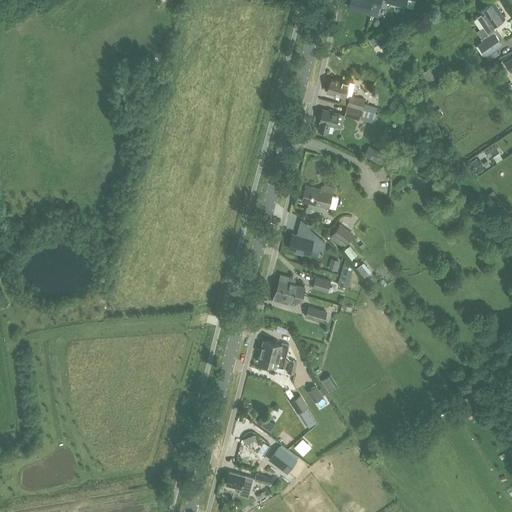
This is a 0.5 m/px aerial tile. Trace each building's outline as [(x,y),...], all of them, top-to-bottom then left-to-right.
[(349,6),(369,11),(371,4),(380,6),(381,0),(348,0),(347,4),(349,5),(349,6)] [(493,25),(505,17),(494,1),(480,11),(481,13),(476,17),(483,26),(488,34),(481,39),(482,40),(477,43),(486,55),(489,61),(499,54),(496,48),(503,43),(494,31),(493,32),(493,31),(496,29),(493,25)] [(378,43),(374,37),(369,40),(373,46),(378,43)] [(425,84),(435,78),(429,69),(423,73),(419,76),(425,84)] [(347,105),(362,110),(365,100),(349,95),(349,97),(346,96),(349,82),(343,80),(342,82),(331,79),(327,92),(342,96),(340,103),(347,105)] [(360,119),(362,110),(347,105),(344,115),(360,119)] [(320,122),(318,130),(328,133),(330,125),(336,126),(339,113),(323,109),(320,122)] [(385,155),(375,149),(369,158),(380,164),(385,155)] [(476,157),(470,162),(477,172),(484,168),(482,165),(483,164),(480,159),(478,160),(476,157)] [(329,208),(334,187),(324,185),(323,190),(305,185),(301,201),(329,208)] [(506,209),(493,190),(488,193),(500,213),(506,209)] [(331,234),(345,245),(353,234),(339,223),(331,234)] [(306,238),(292,234),(289,248),(295,250),(295,252),(303,254),(303,252),(309,253),(311,247),(323,251),(325,241),(309,228),(306,238)] [(350,246),(344,250),(351,259),(357,255),(350,246)] [(335,259),(330,269),(334,270),(339,261),(335,259)] [(352,270),(353,269),(346,259),(345,260),(340,278),(346,280),(349,271),(352,272),(352,270)] [(277,288),(302,295),(305,287),(294,284),(296,279),(281,275),(277,288)] [(310,287),(314,288),(327,291),(330,280),(314,275),(310,287)] [(300,302),(302,295),(277,288),(274,299),(289,303),(291,299),(300,302)] [(326,311),(309,306),(307,305),(303,316),(323,322),(326,311)] [(261,350),(286,356),(289,344),(282,342),(281,345),(264,340),(261,350)] [(286,356),(261,350),(258,361),(268,363),(268,365),(274,367),(275,365),(285,367),(287,359),(285,359),(286,356)] [(294,374),(297,362),(290,360),(288,372),(294,374)] [(297,377),(301,383),(307,379),(303,373),(297,377)] [(320,380),(328,392),(337,386),(329,374),(320,380)] [(315,401),(323,396),(316,385),(307,391),(315,401)] [(251,393),(246,409),(270,415),(274,399),(251,393)] [(291,401),(298,412),(307,427),(315,422),(305,408),(308,406),(301,395),(291,401)] [(470,419),(475,415),(471,409),(466,412),(470,419)] [(291,438),(282,431),(277,438),(286,445),(291,438)] [(254,434),(243,439),(245,444),(256,440),(254,434)] [(297,439),(294,444),(304,450),(307,445),(297,439)] [(294,458),(279,447),(270,458),(286,470),(294,458)] [(247,490),(251,478),(245,476),(230,472),(226,485),(241,489),(241,488),(247,490)] [(254,481),(263,483),(265,476),(256,474),(254,481)]
